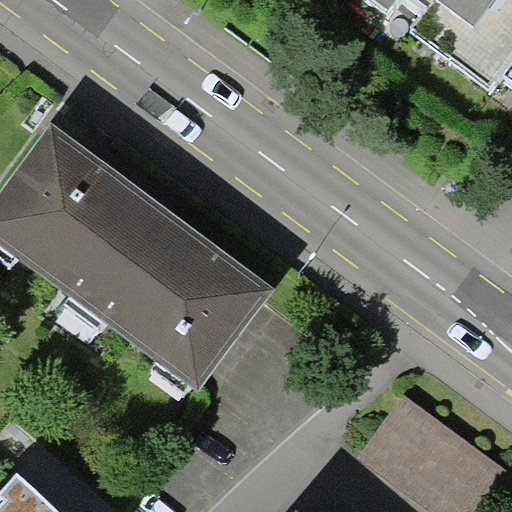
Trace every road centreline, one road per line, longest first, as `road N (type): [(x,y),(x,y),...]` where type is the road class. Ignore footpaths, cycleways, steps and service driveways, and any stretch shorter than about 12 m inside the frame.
road 1 (residential): [(511,337),(54,0)]
road 2 (residential): [(336,419),(247,511)]
